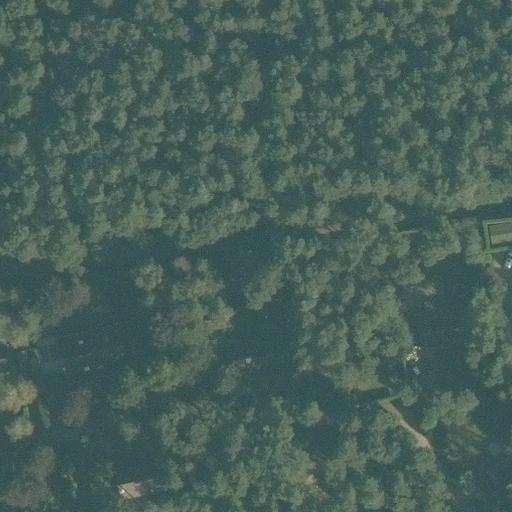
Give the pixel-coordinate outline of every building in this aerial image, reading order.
[(445,231),(430,234),(430,236),(431,241),(446,238),(446,234),(445,231)] [(28,309),(31,321),(41,319),(39,307),(28,309)] [(424,323),(427,350),(469,344),(466,318),(465,318),(464,311),(442,313),(443,321),(424,323)] [(219,321),(220,331),(232,330),(230,320),(219,321)] [(110,368),(128,364),(121,337),(81,346),(79,337),(59,342),(68,382),(111,372),(110,368)] [(228,352),(231,375),(290,366),(286,343),(261,347),(260,340),(245,342),(246,349),(228,352)] [(7,347),(0,348),(0,375),(11,374),(7,347)] [(164,491),(158,465),(157,459),(144,461),(145,467),(117,473),(122,500),(164,491)] [(511,501),(511,469),(497,477),(503,490),(493,495),(499,508),(511,501)]
